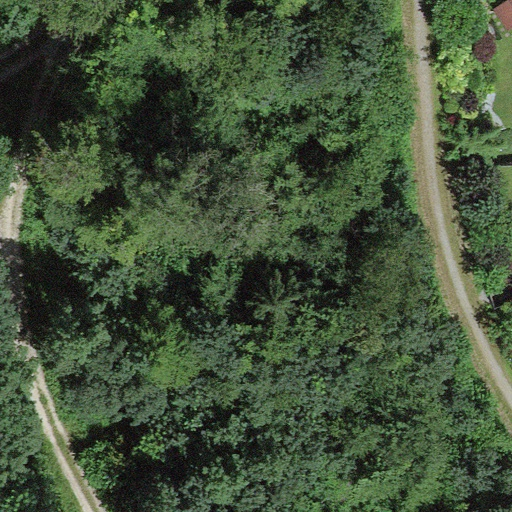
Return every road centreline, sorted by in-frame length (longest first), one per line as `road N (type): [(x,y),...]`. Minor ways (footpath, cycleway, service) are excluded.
road 1 (track): [(511,489),(470,412),(435,0)]
road 2 (track): [(81,0),(1,147),(0,197)]
road 3 (track): [(0,343),(47,463),(78,511)]
